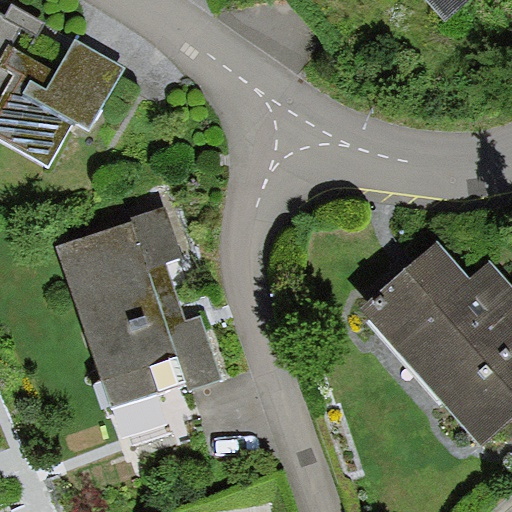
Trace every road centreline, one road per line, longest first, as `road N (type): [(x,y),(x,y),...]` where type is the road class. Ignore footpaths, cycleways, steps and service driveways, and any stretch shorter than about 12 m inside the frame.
road 1 (residential): [(297,117),(256,210),(254,293),(320,511)]
road 2 (residential): [(297,117),(388,158),(454,171),(511,153)]
road 3 (residential): [(125,0),(297,117)]
